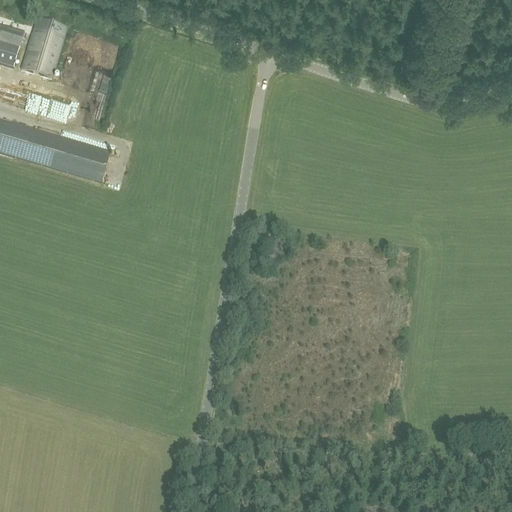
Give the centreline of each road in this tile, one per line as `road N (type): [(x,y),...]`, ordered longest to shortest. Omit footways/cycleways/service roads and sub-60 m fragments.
road 1 (tertiary): [(191,511),(268,53)]
road 2 (tertiary): [(268,53),(428,103),(511,91)]
road 3 (unclassified): [(268,53),(105,0)]
